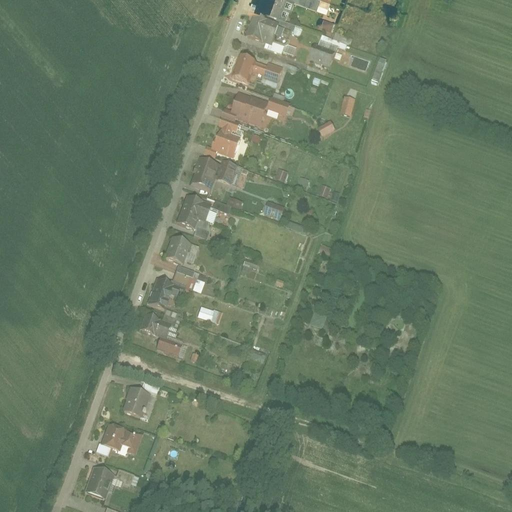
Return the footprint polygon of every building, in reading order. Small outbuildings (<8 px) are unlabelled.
[(260,0),(259,6),(279,14),(283,0),(260,0)] [(277,27),(253,18),(247,36),(271,45),(273,38),(277,29),(277,27)] [(336,23),(323,19),(319,30),(332,34),(336,23)] [(273,38),(280,40),(283,32),(277,29),(273,38)] [(336,54),(314,46),(309,60),(330,68),(336,54)] [(256,64),(240,58),(232,79),(248,85),(253,74),(256,64)] [(389,62),(380,59),(371,81),(380,85),(389,62)] [(256,64),(253,74),(264,78),(268,68),(256,64)] [(278,85),(283,70),(269,65),(268,68),(264,78),(263,80),(278,85)] [(267,105),(239,95),(232,114),(238,116),(260,124),(267,105)] [(356,100),(344,98),(341,115),(352,117),(356,100)] [(267,110),(287,117),(291,107),(271,99),(267,110)] [(225,111),(222,119),(235,124),(238,116),(232,114),(225,111)] [(222,120),(218,128),(223,130),(232,133),(237,135),(240,126),(222,120)] [(330,122),(318,130),(323,137),(335,130),(330,122)] [(218,153),(235,160),(242,141),(231,136),(222,133),(220,132),(212,151),(218,153)] [(206,149),(203,156),(215,160),(218,153),(212,151),(206,149)] [(220,167),(200,159),(191,184),(210,191),(220,167)] [(231,186),(237,168),(223,163),(216,181),(231,186)] [(288,174),(279,171),(276,180),(285,183),(288,174)] [(310,182),(301,179),(298,188),(307,191),(310,182)] [(331,190),(322,187),(319,197),(328,200),(331,190)] [(210,206),(186,198),(177,225),(195,231),(198,222),(204,224),(208,212),(210,206)] [(240,211),(243,203),(229,199),(226,207),(230,208),(240,211)] [(212,209),(228,215),(230,208),(226,207),(214,202),(212,209)] [(284,209),(269,204),(265,216),(280,222),(284,209)] [(212,226),(216,215),(208,212),(204,224),(212,226)] [(194,237),(207,242),(210,233),(197,228),(194,237)] [(190,245),(172,239),(165,259),(183,265),(190,245)] [(317,254),(331,259),(334,251),(320,246),(317,254)] [(255,271),(257,265),(243,261),(242,267),(255,271)] [(178,267),(176,273),(189,278),(192,272),(178,267)] [(176,273),(173,282),(186,287),(189,278),(176,273)] [(193,275),(191,280),(204,283),(205,279),(193,275)] [(173,286),(157,280),(149,304),(164,309),(169,297),(174,299),(177,290),(172,288),(173,286)] [(217,325),(220,313),(199,309),(196,320),(217,325)] [(313,314),(309,326),(322,330),(326,318),(313,314)] [(171,325),(145,316),(140,331),(165,340),(171,325)] [(160,340),(157,350),(177,357),(181,347),(160,340)] [(248,350),(244,362),(260,369),(265,357),(248,350)] [(155,398),(158,389),(145,385),(141,394),(149,396),(155,398)] [(141,394),(130,390),(121,413),(141,420),(149,396),(141,394)] [(124,433),(108,427),(101,447),(112,451),(117,453),(118,450),(124,433)] [(118,450),(134,456),(141,435),(125,430),(124,433),(118,450)] [(97,446),(95,453),(109,458),(112,451),(101,447),(97,446)] [(113,476),(93,469),(84,494),(105,501),(110,485),(113,476)] [(110,485),(121,489),(122,485),(130,488),(134,477),(119,472),(117,478),(113,476),(110,485)]
